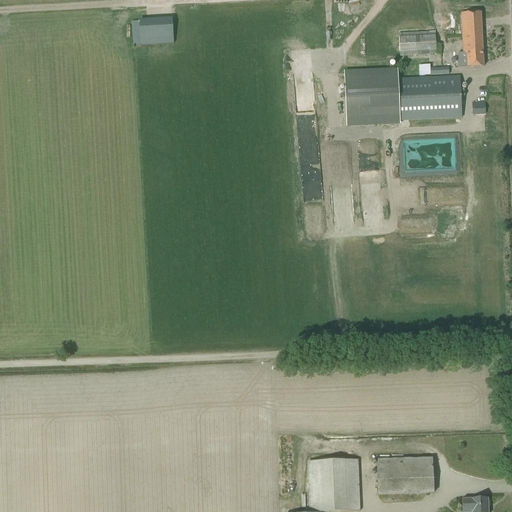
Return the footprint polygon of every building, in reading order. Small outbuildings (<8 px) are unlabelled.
[(461,14),(463,54),(458,54),(459,69),(483,67),(480,13),(461,14)] [(132,21),(133,47),(173,45),(172,20),(132,21)] [(398,34),(399,57),(436,55),(434,32),(398,34)] [(461,118),(459,77),(398,80),(397,72),(344,74),(346,125),(400,123),(400,121),(461,118)] [(485,101),(472,103),(474,114),(487,113),(485,101)] [(377,462),(378,495),(433,494),(432,469),(431,461),(377,462)] [(309,463),(311,511),(360,511),(358,462),(309,463)] [(462,511),(487,511),(488,508),(489,507),(489,502),(488,501),(487,499),(471,500),(462,500),(462,511)]
